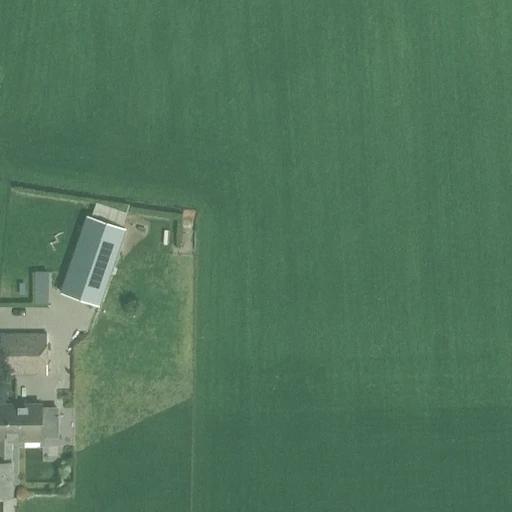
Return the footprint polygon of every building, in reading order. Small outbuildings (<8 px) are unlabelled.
[(61,292),(100,306),(127,228),(87,215),(61,292)] [(0,374),(47,374),(47,334),(0,333),(0,374)] [(81,371),(174,373),(175,340),(144,339),(143,352),(81,351),(81,371)] [(0,444),(12,444),(12,440),(43,440),(43,403),(0,403),(0,444)] [(0,498),(12,498),(12,444),(0,444),(0,498)]
